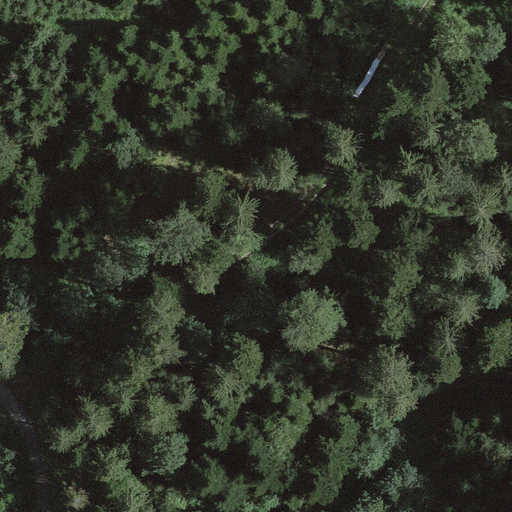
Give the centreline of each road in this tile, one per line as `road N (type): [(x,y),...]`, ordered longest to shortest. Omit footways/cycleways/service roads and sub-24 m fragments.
road 1 (track): [(0,404),(300,207),(324,183),(433,0)]
road 2 (track): [(42,511),(33,449),(0,390)]
